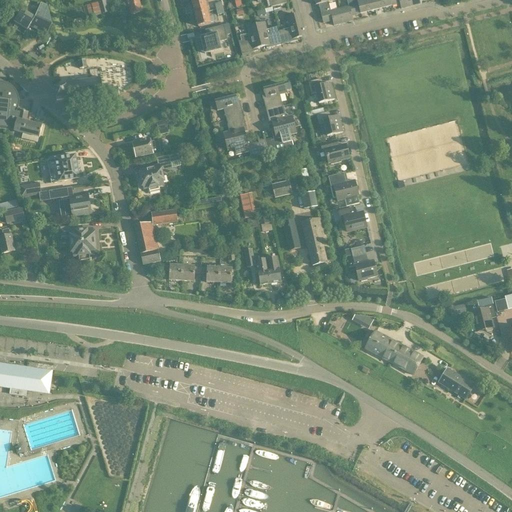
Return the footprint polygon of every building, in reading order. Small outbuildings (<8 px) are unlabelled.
[(123,0),(126,8),(128,7),(130,15),(142,12),(138,0),(123,0)] [(340,9),(343,24),(353,22),(352,17),(361,14),(357,0),(346,0),(349,7),(340,9)] [(357,0),(361,14),(369,12),(365,0),(357,0)] [(365,0),(369,12),(376,10),(373,0),(365,0)] [(373,0),(376,10),(385,8),(381,0),(373,0)] [(381,0),(385,8),(391,7),(389,0),(381,0)] [(389,0),(391,7),(400,4),(401,9),(411,7),(409,0),(389,0)] [(98,3),(101,14),(109,12),(106,1),(98,3)] [(192,4),(195,16),(208,12),(205,1),(192,4)] [(89,18),(101,14),(98,3),(86,7),(89,18)] [(332,21),(334,26),(343,24),(340,9),(331,11),(328,3),(319,5),(323,24),(332,21)] [(47,35),(52,25),(54,20),(48,18),(46,23),(35,18),(26,12),(24,16),(20,13),(14,22),(27,31),(30,27),(47,35)] [(210,24),(210,23),(214,22),(213,16),(209,17),(208,12),(195,16),(198,27),(210,24)] [(290,29),(278,32),(282,45),(297,41),(297,39),(301,38),(296,15),(287,17),(290,29)] [(256,25),(261,48),(266,47),(266,49),(282,45),(278,32),(267,35),(264,23),(256,25)] [(227,40),(226,36),(231,35),(229,24),(223,26),(205,31),(207,37),(201,38),(205,54),(221,50),(219,42),(227,40)] [(240,36),(241,41),(238,42),(242,55),(258,51),(257,49),(261,48),(256,25),(247,28),(249,34),(240,36)] [(85,61),(78,62),(80,70),(87,68),(85,61)] [(55,89),(56,102),(67,100),(67,103),(68,103),(68,105),(69,104),(69,103),(76,102),(76,103),(78,103),(78,102),(85,101),(85,102),(87,102),(87,100),(88,100),(88,105),(93,104),(93,100),(94,100),(94,101),(96,101),(95,99),(102,99),(102,100),(104,100),(103,98),(119,96),(118,88),(113,89),(113,86),(103,87),(102,79),(101,79),(100,78),(99,78),(99,79),(93,80),(92,79),(91,79),(91,81),(84,82),(84,80),(82,80),(82,82),(75,83),(75,81),(73,82),(73,83),(67,84),(67,82),(65,83),(65,84),(65,88),(55,89)] [(316,94),(319,104),(320,108),(323,107),(322,103),(334,100),(330,83),(322,85),(321,80),(308,83),(311,95),(316,94)] [(0,129),(9,130),(10,118),(18,120),(19,114),(16,113),(17,110),(18,107),(19,105),(19,102),(19,99),(18,96),(17,93),(16,91),(14,89),(12,87),(10,85),(8,84),(6,83),(3,83),(1,82),(0,82),(0,129)] [(262,96),(266,111),(283,107),(280,96),(286,94),(284,85),(263,90),(265,95),(262,96)] [(224,110),(227,121),(243,117),(239,102),(237,102),(236,97),(215,102),(218,111),(224,110)] [(272,126),(273,130),(295,125),(292,117),(286,118),(283,107),(266,111),(270,126),(272,126)] [(328,139),(327,137),(343,133),(338,116),(331,118),(329,112),(324,114),(323,109),(306,113),(308,118),(316,116),(318,122),(319,125),(320,125),(323,140),(328,139)] [(10,118),(9,130),(14,132),(23,134),(38,138),(39,138),(42,126),(26,122),(28,112),(20,110),(19,114),(18,120),(10,118)] [(223,134),(225,143),(246,137),(245,133),(247,132),(243,117),(227,121),(230,132),(223,134)] [(273,140),(266,142),(269,154),(293,148),(292,142),(290,136),(297,134),(295,125),(273,130),(275,135),(272,136),(273,140)] [(269,154),(266,142),(265,140),(258,142),(258,144),(251,146),(250,142),(247,142),(246,137),(225,143),(227,151),(234,150),(236,156),(249,153),(251,158),(269,154)] [(133,149),(132,150),(133,155),(135,155),(135,158),(152,154),(153,155),(161,153),(158,139),(154,140),(154,142),(150,143),(149,141),(146,142),(146,140),(135,143),(135,144),(132,145),(133,149)] [(326,157),(327,157),(328,164),(330,163),(331,165),(341,163),(341,161),(349,159),(346,146),(338,148),(336,141),(321,145),(322,152),(325,151),(326,157)] [(54,159),(46,160),(51,184),(58,183),(80,179),(75,155),(54,159)] [(178,155),(158,160),(159,166),(153,167),(153,169),(139,172),(141,182),(140,183),(141,187),(142,188),(143,190),(149,188),(150,193),(159,191),(158,186),(164,185),(161,170),(171,168),(169,163),(179,161),(178,155)] [(302,171),(305,180),(312,178),(309,169),(302,171)] [(337,202),(345,200),(346,207),(359,204),(357,197),(358,197),(355,181),(346,183),(343,174),(328,178),(333,199),(336,198),(337,202)] [(21,187),(20,187),(22,198),(22,199),(23,198),(33,197),(42,195),(41,193),(40,184),(22,187),(21,187)] [(287,184),(273,187),(276,199),(290,196),(287,184)] [(57,191),(49,192),(50,199),(50,200),(60,199),(61,201),(58,202),(59,207),(61,218),(66,217),(90,213),(88,197),(72,200),(71,197),(73,197),(72,188),(57,191)] [(302,195),(304,210),(316,208),(313,193),(302,195)] [(240,196),(243,213),(252,211),(248,195),(240,196)] [(22,208),(4,213),(7,225),(25,220),(23,208),(22,208)] [(338,212),(332,213),(335,222),(341,221),(342,226),(344,227),(346,227),(347,232),(366,228),(363,213),(355,215),(353,214),(352,209),(338,212)] [(151,214),(152,223),(153,226),(177,223),(176,210),(151,214)] [(269,216),(262,217),(264,225),(271,223),(269,216)] [(246,220),(249,234),(258,232),(256,218),(246,220)] [(292,219),(282,221),(289,251),(300,249),(292,219)] [(319,219),(302,223),(313,266),(326,263),(322,246),(325,246),(319,219)] [(153,226),(152,223),(134,225),(143,265),(160,261),(153,226)] [(262,233),(273,231),(271,224),(261,226),(262,233)] [(73,256),(78,255),(79,261),(90,260),(89,254),(95,254),(93,231),(92,231),(92,230),(84,230),(84,232),(73,233),(73,227),(60,228),(61,239),(71,239),(73,256)] [(0,237),(0,245),(2,254),(14,251),(10,235),(8,230),(2,231),(3,237),(0,237)] [(247,268),(256,266),(260,286),(270,284),(266,260),(256,261),(256,262),(254,262),(252,249),(244,250),(247,268)] [(366,255),(365,255),(353,258),(359,281),(361,281),(361,282),(367,281),(367,279),(377,277),(373,261),(368,263),(366,255)] [(266,260),(270,284),(281,282),(277,258),(266,260)] [(169,280),(181,281),(182,266),(170,265),(169,266),(164,266),(163,271),(169,272),(169,280)] [(182,266),(181,281),(193,282),(194,273),(200,274),(200,268),(194,268),(194,267),(182,266)] [(206,282),(219,283),(220,268),(206,267),(206,269),(200,268),(200,274),(206,274),(206,282)] [(220,268),(219,283),(231,284),(232,269),(220,268)] [(477,332),(485,330),(485,332),(486,332),(492,331),(492,330),(492,328),(493,328),(490,319),(496,318),(493,305),(492,300),(482,302),(483,307),(484,307),(485,310),(472,313),(477,332)] [(494,302),(497,313),(508,310),(505,300),(494,302)] [(458,306),(452,308),(452,309),(454,316),(460,314),(459,307),(458,306)] [(365,350),(390,364),(400,346),(375,332),(365,350)] [(400,346),(390,364),(413,376),(423,358),(400,346)] [(10,394),(26,396),(27,391),(48,394),(52,371),(0,364),(0,387),(11,389),(10,394)] [(447,369),(438,384),(465,401),(474,386),(447,369)] [(340,407),(342,402),(346,395),(343,393),(336,405),(340,407)]
